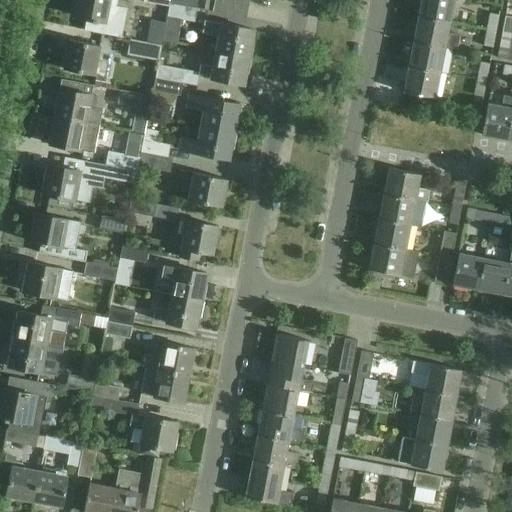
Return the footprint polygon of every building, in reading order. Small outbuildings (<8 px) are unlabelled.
[(115,8),(116,0),(77,0),(74,16),(88,19),(85,31),(121,38),(126,10),(115,8)] [(196,9),(197,0),(170,0),(170,5),(196,9)] [(246,18),(249,7),(224,2),(216,0),(213,12),(246,18)] [(449,23),(453,0),(421,0),(418,18),(449,23)] [(194,22),(196,9),(170,5),(169,7),(167,17),(194,22)] [(497,32),(500,16),(492,14),(489,31),(497,32)] [(511,34),(511,18),(506,17),(503,33),(511,34)] [(447,34),(449,23),(418,18),(414,43),(444,49),(456,51),(459,37),(447,34)] [(251,42),(253,30),(222,24),(221,25),(204,21),(202,34),(219,38),(216,52),(251,59),(254,43),(251,42)] [(494,49),(497,32),(489,31),(486,48),(494,49)] [(508,52),(511,34),(503,33),(499,50),(508,52)] [(159,61),(162,46),(129,39),(127,54),(159,61)] [(67,50),(64,69),(94,75),(100,46),(69,40),(68,46),(70,46),(69,50),(67,50)] [(439,74),(444,49),(414,43),(409,68),(439,74)] [(247,76),(251,59),(216,52),(213,68),(200,65),(198,76),(211,79),(211,80),(243,86),(245,75),(247,76)] [(488,82),(491,66),(483,64),(480,80),(488,82)] [(185,71),(158,66),(155,79),(182,84),(185,71)] [(511,76),(511,67),(504,66),(503,75),(511,76)] [(434,99),(439,74),(409,68),(404,93),(434,99)] [(180,97),(182,84),(155,79),(153,91),(180,97)] [(484,98),(488,82),(480,80),(477,97),(484,98)] [(60,89),(55,116),(87,123),(92,124),(100,126),(103,110),(95,109),(98,96),(60,89)] [(149,111),(152,97),(120,91),(118,105),(149,111)] [(237,116),(239,106),(190,96),(188,107),(204,111),(201,127),(236,134),(239,117),(237,116)] [(507,140),(511,116),(511,97),(504,96),(502,108),(488,105),(482,135),(507,140)] [(92,124),(87,123),(55,116),(49,144),(87,151),(95,153),(100,126),(92,124)] [(233,150),(236,134),(201,127),(199,143),(181,139),(179,151),(228,161),(230,150),(233,150)] [(144,134),(143,142),(140,154),(167,159),(170,147),(156,144),(159,132),(145,130),(144,134)] [(137,168),(140,157),(108,151),(106,165),(110,165),(137,171),(137,168)] [(172,160),(167,159),(140,154),(140,157),(137,168),(169,174),(172,160)] [(50,196),(62,198),(74,201),(75,197),(88,200),(92,175),(108,178),(110,165),(106,165),(82,160),(79,172),(48,165),(46,176),(43,176),(39,192),(42,193),(42,194),(50,196)] [(134,183),(137,171),(110,165),(108,178),(134,183)] [(416,188),(419,175),(388,169),(383,194),(423,202),(425,202),(427,191),(416,188)] [(227,183),(227,181),(227,180),(193,173),(188,201),(222,208),(225,190),(224,190),(225,183),(227,183)] [(466,184),(457,182),(452,208),(461,209),(466,184)] [(418,227),(423,202),(383,194),(379,220),(409,226),(418,227)] [(62,198),(50,196),(48,206),(72,210),(74,201),(62,198)] [(176,223),(178,210),(131,201),(129,214),(176,223)] [(458,226),(461,209),(452,208),(449,224),(458,226)] [(492,222),(493,213),(477,210),(476,218),(492,222)] [(508,225),(510,217),(493,213),(492,222),(508,225)] [(80,223),(35,214),(30,241),(41,244),(40,245),(46,246),(46,245),(75,250),(80,223)] [(125,234),(127,221),(101,216),(99,229),(125,234)] [(216,239),(219,227),(180,220),(178,233),(184,234),(180,258),(199,261),(201,252),(212,254),(215,239),(216,239)] [(404,250),(409,226),(379,220),(374,245),(404,250)] [(451,258),(456,235),(444,232),(439,256),(451,258)] [(412,278),(417,252),(404,250),(374,245),(369,270),(412,278)] [(145,264),(147,252),(122,247),(120,259),(145,264)] [(478,290),(484,259),(459,255),(453,285),(478,290)] [(446,284),(451,258),(439,256),(435,282),(446,284)] [(504,295),(510,264),(484,259),(478,290),(504,295)] [(115,282),(118,268),(87,262),(84,275),(115,282)] [(56,298),(59,281),(71,284),(73,272),(61,270),(61,269),(29,263),(27,274),(24,273),(22,282),(25,282),(23,292),(56,298)] [(204,284),(207,274),(177,268),(177,269),(163,266),(161,277),(174,280),(171,296),(204,302),(207,285),(204,284)] [(200,318),(204,302),(171,296),(168,310),(155,308),(153,319),(166,322),(166,323),(196,329),(198,317),(200,318)] [(78,327),(81,313),(53,308),(51,318),(19,312),(17,323),(14,322),(11,338),(46,346),(63,349),(68,325),(78,327)] [(135,314),(110,309),(108,322),(132,327),(133,327),(135,314)] [(129,340),(132,327),(108,322),(105,335),(129,340)] [(303,366),(308,341),(277,335),(272,360),(303,366)] [(43,360),(46,346),(11,338),(8,356),(10,356),(8,367),(40,373),(41,372),(58,376),(60,363),(43,360)] [(113,341),(104,339),(100,360),(109,362),(113,341)] [(194,349),(164,343),(161,359),(145,356),(143,367),(147,368),(189,376),(194,349)] [(355,350),(343,347),(338,374),(350,376),(355,350)] [(369,379),(374,354),(362,351),(357,377),(369,379)] [(300,380),(303,366),(272,360),(267,385),(298,392),(311,394),(313,382),(300,380)] [(456,395),(461,370),(413,361),(410,373),(428,376),(425,389),(456,395)] [(184,403),(189,376),(147,368),(142,395),(184,403)] [(94,393),(96,385),(96,381),(69,376),(66,388),(94,393)] [(39,435),(46,398),(55,400),(58,387),(17,379),(15,391),(1,389),(0,394),(0,418),(4,419),(4,421),(9,422),(9,420),(11,420),(9,430),(38,435),(39,435)] [(346,400),(349,384),(340,382),(337,399),(346,400)] [(120,390),(96,385),(94,393),(93,396),(118,401),(120,390)] [(293,417),(298,392),(267,385),(262,410),(293,417)] [(364,387),(355,385),(352,401),(360,403),(364,387)] [(451,421),(456,395),(425,389),(415,388),(411,413),(420,415),(451,421)] [(177,423),(155,419),(138,416),(140,405),(118,401),(93,396),(90,411),(127,417),(127,416),(132,417),(131,426),(143,428),(140,445),(141,445),(139,455),(147,456),(158,458),(160,449),(172,451),(172,449),(175,450),(178,434),(175,434),(177,423)] [(341,426),(344,409),(335,407),(332,424),(341,426)] [(291,429),(293,417),(262,410),(258,436),(288,442),(301,444),(304,432),(291,429)] [(359,412),(350,410),(347,427),(355,429),(359,412)] [(447,446),(451,421),(420,415),(416,440),(447,446)] [(337,442),(341,426),(332,424),(329,440),(337,442)] [(350,453),(355,429),(347,427),(342,452),(350,453)] [(36,447),(38,435),(9,430),(8,430),(5,441),(36,447)] [(286,452),(288,442),(258,436),(253,461),(284,467),(297,469),(299,455),(286,452)] [(70,452),(72,442),(47,437),(44,448),(70,452)] [(442,471),(447,446),(416,440),(404,437),(399,462),(411,464),(411,465),(442,471)] [(79,468),(83,444),(72,442),(70,452),(67,465),(79,468)] [(91,478),(97,447),(83,444),(79,468),(77,476),(91,478)] [(150,511),(160,464),(161,459),(158,458),(147,456),(144,474),(119,469),(115,488),(110,511),(150,511)] [(331,476),(334,460),(325,458),(322,475),(331,476)] [(365,471),(366,462),(350,459),(341,458),(339,466),(349,468),(365,471)] [(34,505),(40,473),(24,470),(24,466),(1,461),(0,468),(0,493),(7,495),(7,496),(17,498),(17,501),(34,505)] [(279,491),(284,467),(253,461),(246,498),(291,506),(294,493),(279,491)] [(381,474),(383,465),(366,462),(365,471),(381,474)] [(415,481),(417,472),(400,469),(399,478),(415,481)] [(56,476),(40,473),(34,505),(50,508),(50,504),(62,506),(68,473),(57,471),(56,476)] [(439,490),(442,478),(442,476),(417,472),(415,481),(414,485),(439,490)] [(328,493),(331,476),(322,475),(319,491),(328,493)] [(385,478),(384,493),(403,494),(404,479),(385,478)] [(110,511),(115,488),(90,484),(84,511),(110,511)] [(356,511),(358,503),(333,498),(330,511),(356,511)] [(382,511),(383,508),(358,503),(356,511),(382,511)]
